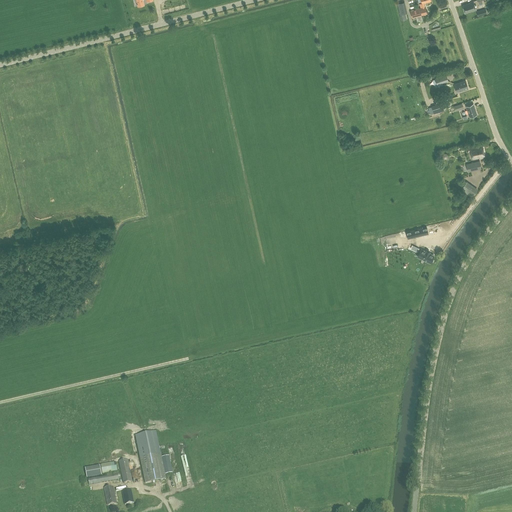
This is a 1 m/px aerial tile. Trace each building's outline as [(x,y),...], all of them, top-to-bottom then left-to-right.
[(430,0),(421,0),(422,3),(419,4),(421,8),(410,11),(412,18),(427,14),(424,3),(431,1),(430,0)] [(462,5),(465,13),(473,11),(476,10),(473,1),(470,2),(470,3),(462,5)] [(437,85),(442,83),(448,81),(446,75),(435,79),(437,85)] [(468,89),(465,81),(454,84),(457,93),(468,89)] [(434,113),(444,110),(442,104),(432,107),(434,113)] [(470,117),(477,114),(473,104),(466,106),(470,117)] [(471,151),(472,160),(479,158),(480,159),(485,158),(482,146),(466,149),(466,152),(471,151)] [(471,164),(472,167),(476,166),(477,170),(481,169),(479,162),(471,164)] [(477,190),(466,182),(461,189),(472,197),(477,190)] [(429,234),(427,227),(406,232),(408,239),(429,234)] [(426,251),(426,252),(421,249),(418,257),(430,263),(434,255),(429,253),(430,252),(426,251)] [(156,431),(135,436),(139,457),(145,484),(166,479),(165,474),(161,457),(156,431)] [(169,456),(161,457),(165,474),(172,473),(169,456)] [(119,461),(123,484),(133,482),(128,460),(119,461)] [(116,462),(101,465),(102,474),(106,474),(112,473),(117,472),(116,462)] [(102,476),(100,466),(85,469),(87,479),(102,476)] [(89,485),(119,480),(118,474),(113,475),(112,473),(106,474),(107,476),(88,479),(89,485)] [(113,487),(104,488),(108,506),(116,504),(115,499),(115,496),(113,487)] [(125,505),(134,503),(131,490),(122,492),(125,505)]
